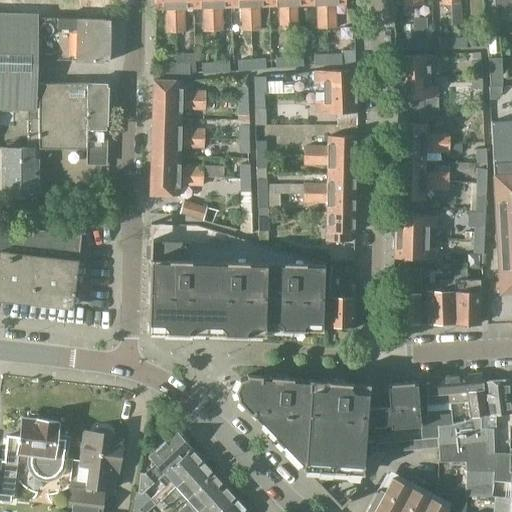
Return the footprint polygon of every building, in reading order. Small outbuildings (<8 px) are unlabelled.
[(166,33),(174,33),(173,0),(153,0),(154,9),(166,9),(166,33)] [(182,9),(192,9),(191,0),(173,0),(174,33),(183,33),(182,9)] [(210,0),(191,0),(192,9),(203,8),(204,32),(212,32),(210,0)] [(229,0),(210,0),(212,32),(221,31),(221,8),(230,7),(229,0)] [(248,0),(229,0),(230,7),(241,7),(242,31),(250,31),(248,0)] [(268,6),(267,0),(248,0),(250,31),(259,30),(258,7),(268,6)] [(286,0),(267,0),(268,6),(279,6),(279,30),(288,30),(286,0)] [(305,0),(286,0),(288,30),(297,29),(296,5),(306,5),(305,0)] [(317,29),(326,29),(325,0),(305,0),(306,5),(317,5),(317,29)] [(345,0),(325,0),(326,29),(335,29),(334,4),(345,4),(345,0)] [(450,26),(451,26),(450,0),(441,0),(442,5),(449,5),(450,26)] [(450,0),(451,26),(461,25),(460,4),(459,4),(458,0),(450,0)] [(0,13),(0,108),(38,109),(38,84),(34,83),(35,60),(108,61),(109,19),(36,18),(36,15),(0,13)] [(452,49),(451,30),(450,30),(450,38),(437,39),(438,49),(452,49)] [(458,30),(451,30),(452,49),(466,48),(466,49),(485,48),(485,38),(465,39),(465,38),(458,38),(458,30)] [(413,49),(413,39),(398,39),(399,50),(413,49)] [(427,39),(413,39),(413,49),(427,49),(427,39)] [(327,54),(328,64),(342,64),(342,53),(335,53),(335,44),(328,44),(328,54),(327,54)] [(176,74),(176,63),(175,51),(167,51),(168,63),(162,63),(162,74),(176,74)] [(328,64),(327,54),(313,54),(314,65),(328,64)] [(436,55),(395,56),(395,64),(393,66),(394,73),(395,75),(395,77),(429,76),(428,67),(436,67),(436,55)] [(302,56),(288,57),(289,67),(303,66),(302,56)] [(275,68),(289,67),(288,57),(274,58),(275,68)] [(502,57),(488,58),(489,86),(502,86),(502,57)] [(264,59),(250,60),(251,70),(265,69),(264,59)] [(237,61),(237,70),(237,71),(251,70),(250,60),(237,61)] [(469,61),(470,75),(481,75),(480,61),(469,61)] [(201,74),(215,73),(214,62),(200,63),(201,74)] [(228,62),(214,62),(215,73),(229,72),(228,62)] [(176,74),(190,74),(190,64),(176,63),(176,74)] [(322,82),(323,92),(356,91),(355,70),(314,71),(314,83),(322,82)] [(481,75),(470,75),(471,90),(481,89),(481,75)] [(429,86),(429,76),(395,77),(395,80),(394,82),(394,88),(396,90),(396,99),(437,98),(437,86),(429,86)] [(253,94),(287,93),(265,93),(264,77),(252,77),(253,94)] [(181,81),(152,80),(152,99),(204,101),(204,93),(181,92),(181,81)] [(85,83),(38,84),(38,109),(37,119),(27,119),(26,149),(0,149),(0,166),(0,194),(37,195),(38,149),(85,149),(85,135),(93,135),(105,131),(106,84),(85,83)] [(237,101),(248,101),(248,86),(237,87),(237,101)] [(488,88),(489,99),(494,99),(501,92),(501,87),(488,88)] [(315,113),(356,112),(356,91),(323,92),(323,102),(315,102),(315,113)] [(287,101),(287,93),(253,94),(254,125),(265,125),(264,108),(264,102),(287,101)] [(204,109),(204,101),(152,99),(151,118),(180,119),(180,109),(204,109)] [(248,101),(237,101),(238,115),(248,115),(248,101)] [(180,119),(151,118),(151,137),(203,139),(203,130),(180,130),(180,119)] [(493,181),(511,180),(511,196),(502,197),(504,234),(496,234),(497,258),(505,257),(508,298),(511,297),(511,120),(490,122),(493,181)] [(426,124),(397,123),(396,142),(448,144),(449,135),(425,135),(426,124)] [(237,125),(237,140),(248,139),(248,125),(237,125)] [(104,164),(105,131),(93,135),(85,135),(85,149),(85,164),(104,164)] [(303,147),(302,155),(356,156),(356,137),(327,136),(327,148),(303,147)] [(203,147),(203,139),(151,137),(150,156),(179,157),(179,147),(203,147)] [(248,139),(237,140),(238,154),(249,154),(248,139)] [(254,141),(255,155),(265,155),(265,141),(254,141)] [(448,152),(448,144),(396,142),(396,161),(425,162),(425,151),(448,152)] [(474,162),(485,162),(485,148),(475,149),(474,162)] [(265,155),(255,155),(255,169),(266,169),(265,155)] [(327,175),(356,175),(356,156),(302,155),(302,164),(327,164),(327,175)] [(150,156),(149,175),(202,177),(202,168),(178,167),(179,157),(150,156)] [(395,180),(448,181),(448,173),(424,172),(425,162),(396,161),(395,180)] [(474,162),(474,181),(485,181),(485,162),(474,162)] [(238,165),(239,175),(249,175),(249,164),(238,165)] [(202,185),(202,177),(149,175),(149,194),(178,195),(178,184),(202,185)] [(240,206),(250,205),(249,175),(239,175),(240,206)] [(302,185),(302,193),(355,194),(356,175),(327,175),(326,185),(302,185)] [(256,195),(276,194),(276,184),(266,185),(266,179),(255,179),(256,195)] [(447,190),(448,181),(395,180),(395,200),(424,200),(424,189),(447,190)] [(486,212),(485,181),(474,181),(474,196),(469,196),(470,212),(486,212)] [(355,213),(355,194),(302,193),(302,202),(326,202),(326,212),(355,213)] [(275,194),(276,194),(256,195),(256,207),(267,206),(267,201),(275,201),(275,194)] [(185,199),(181,211),(204,218),(208,207),(185,199)] [(240,211),(241,228),(241,230),(251,230),(250,211),(240,211)] [(355,232),(355,213),(326,212),(326,240),(350,241),(350,231),(355,232)] [(257,217),(257,231),(267,231),(267,216),(257,217)] [(394,234),(394,237),(427,237),(427,228),(435,228),(435,217),(395,216),(394,223),(392,226),(392,232),(394,234)] [(474,225),(473,239),(484,239),(485,226),(474,225)] [(0,301),(72,310),(80,235),(0,226),(0,301)] [(426,247),(427,237),(394,237),(394,239),(392,241),(392,248),(394,249),(393,258),(434,259),(434,247),(426,247)] [(483,253),(484,239),(473,239),(473,253),(483,253)] [(206,334),(208,261),(180,260),(181,242),(150,241),(147,332),(206,334)] [(208,261),(206,334),(264,336),(265,330),(267,263),(208,261)] [(267,263),(265,330),(322,332),(324,264),(267,263)] [(339,285),(339,270),(329,265),(327,284),(329,284),(328,298),(327,326),(336,326),(337,328),(337,329),(338,330),(340,331),(341,332),(342,332),(344,332),(345,332),(347,332),(348,331),(349,330),(350,329),(350,328),(351,327),(353,327),(353,285),(339,285)] [(440,323),(453,323),(453,279),(439,279),(439,292),(426,292),(427,323),(430,323),(433,325),(438,325),(440,323)] [(479,279),(453,279),(453,323),(464,323),(466,325),(473,325),(475,323),(479,323),(479,279)] [(399,329),(400,329),(402,329),(403,328),(405,328),(406,327),(407,326),(408,324),(408,323),(418,323),(419,283),(392,282),(391,322),(393,322),(393,324),(394,325),(395,326),(396,327),(397,328),(399,329)] [(481,374),(424,378),(425,405),(466,402),(467,420),(482,417),(487,415),(483,381),(481,381),(481,374)] [(236,399),(278,443),(279,443),(282,411),(286,378),(247,375),(246,377),(240,379),(239,379),(234,391),(235,391),(235,392),(237,397),(236,399)] [(389,429),(420,426),(420,416),(417,382),(415,382),(415,381),(386,384),(387,385),(385,385),(386,389),(386,388),(387,406),(367,408),(368,396),(369,384),(286,378),(282,411),(279,443),(278,443),(302,468),(302,469),(304,470),(340,507),(361,487),(362,474),(365,437),(366,426),(389,424),(389,425),(389,429)] [(487,415),(482,417),(482,427),(486,427),(496,427),(496,415),(509,414),(507,379),(483,381),(487,415)] [(426,416),(420,416),(420,426),(421,432),(421,439),(437,438),(437,428),(451,425),(450,410),(426,412),(426,416)] [(19,453),(27,454),(26,458),(26,459),(26,461),(26,463),(26,466),(27,467),(27,469),(28,471),(30,473),(31,475),(33,477),(36,479),(37,479),(40,480),(42,481),(45,481),(48,481),(50,481),(53,480),(54,479),(57,478),(59,476),(60,475),(61,473),(62,472),(63,469),(64,468),(68,436),(57,435),(59,422),(23,417),(21,437),(8,435),(5,459),(0,458),(0,492),(13,494),(19,453)] [(467,420),(451,425),(437,428),(437,438),(438,448),(438,463),(464,463),(464,472),(464,496),(490,497),(493,481),(494,471),(508,472),(508,454),(508,453),(486,453),(486,427),(482,427),(482,417),(467,420)] [(93,466),(90,485),(90,492),(70,489),(68,510),(88,511),(100,511),(103,494),(99,493),(100,487),(111,488),(114,469),(117,469),(121,441),(118,441),(118,436),(110,435),(111,431),(110,430),(96,428),(94,429),(93,432),(87,432),(83,465),(93,466)] [(142,493),(165,472),(191,448),(188,443),(188,441),(180,432),(177,432),(177,431),(150,456),(156,463),(144,473),(139,473),(137,492),(142,493)] [(203,460),(191,448),(165,472),(171,479),(137,509),(139,511),(145,511),(155,503),(203,460)] [(511,454),(508,454),(508,472),(494,471),(493,481),(511,482),(511,454)] [(178,494),(183,500),(214,472),(203,460),(155,503),(161,509),(171,500),(178,494)] [(193,511),(225,484),(214,472),(183,500),(187,505),(179,511),(193,511)] [(446,511),(449,507),(391,477),(383,492),(376,489),(364,511),(446,511)] [(511,511),(511,482),(493,481),(490,497),(498,497),(496,511),(511,511)] [(218,511),(236,496),(225,484),(193,511),(218,511)] [(243,511),(247,509),(236,496),(218,511),(243,511)]
